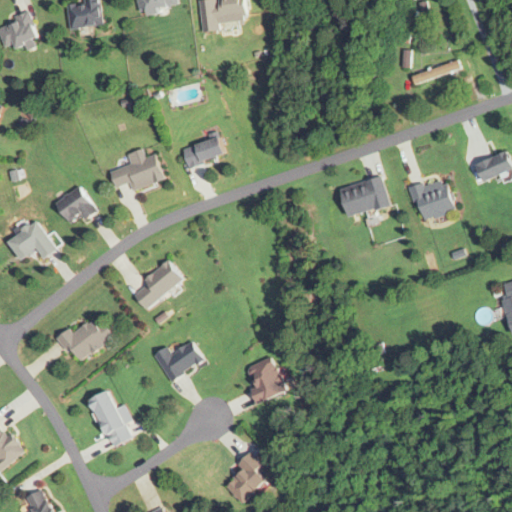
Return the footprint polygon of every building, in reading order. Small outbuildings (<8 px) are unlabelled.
[(104,24),(99,0),(83,0),(84,1),(66,3),(70,29),(104,24)] [(178,9),(177,0),(136,0),(138,13),(178,9)] [(248,23),(245,0),(200,0),(203,28),(248,23)] [(418,3),(422,19),(429,17),(425,1),(418,3)] [(0,22),(0,36),(4,50),(37,41),(30,14),(0,22)] [(412,74),(414,83),(461,71),(458,62),(412,74)] [(221,136),(183,149),(190,168),(227,154),(221,136)] [(157,154),(146,158),(144,149),(129,154),(132,165),(112,171),(118,188),(131,184),(134,191),(166,181),(157,154)] [(411,187),(422,221),(457,210),(446,175),(411,187)] [(340,187),(348,217),(390,206),(383,176),(340,187)] [(74,224),(82,217),(86,222),(99,211),(80,187),(59,205),(74,224)] [(9,241),(22,261),(39,251),(44,259),(58,250),(39,222),(9,241)] [(146,309),(185,279),(170,261),(132,291),(146,309)] [(115,336),(104,321),(98,325),(93,318),(73,333),(70,329),(58,337),(77,364),(115,336)] [(173,353),(169,346),(156,354),(173,382),(207,361),(195,341),(173,353)] [(262,402),(290,386),(273,355),(244,371),(262,402)] [(93,399),(113,449),(135,440),(128,423),(133,421),(126,405),(118,408),(111,391),(93,399)] [(0,472),(24,453),(0,422),(0,472)] [(239,466),(244,471),(228,487),(244,504),(274,475),(252,453),(239,466)] [(27,498),(33,510),(29,511),(57,511),(45,489),(27,498)]
